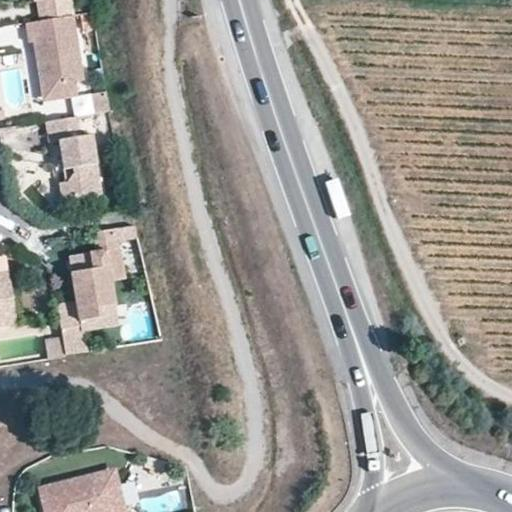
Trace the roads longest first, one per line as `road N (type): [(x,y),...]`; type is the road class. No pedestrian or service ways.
road 1 (track): [(511,397),(454,369),(290,0)]
road 2 (primary): [(467,485),(410,436),(323,255)]
road 3 (primary): [(244,0),(323,255)]
road 4 (primary): [(323,255),(373,445),(363,511)]
